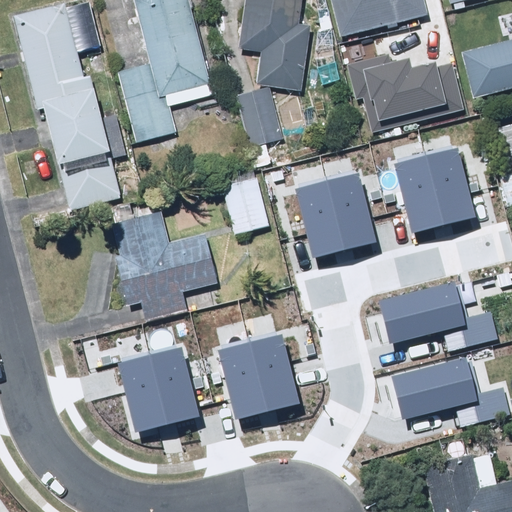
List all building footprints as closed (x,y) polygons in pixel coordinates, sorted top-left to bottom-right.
[(66,0),(46,0),(7,12),(68,209),(126,191),(66,0)] [(124,0),(142,65),(115,72),(135,147),(176,136),(169,108),(216,95),(211,79),(204,81),(182,0),(124,0)] [(300,0),(241,0),(233,53),(256,56),(251,86),(299,94),(309,27),(296,25),(300,0)] [(423,23),(418,0),(327,0),(336,41),(423,23)] [(442,0),(445,8),(477,0),(442,0)] [(511,40),(458,56),(471,102),(511,90),(511,40)] [(374,131),(457,108),(443,58),(404,68),(399,51),(355,63),(374,131)] [(269,92),(233,100),(245,150),(281,142),(269,92)] [(427,157),(445,225),(476,217),(459,149),(427,157)] [(394,165),(412,234),(445,225),(427,157),(394,165)] [(254,172),(219,181),(233,236),(268,228),(254,172)] [(326,181),(344,250),(375,242),(358,173),(326,181)] [(293,190),(311,258),(344,250),(326,181),(293,190)] [(160,215),(112,226),(119,256),(110,258),(121,306),(138,302),(143,323),(184,313),(180,294),(213,286),(201,235),(166,243),(160,215)] [(499,236),(492,225),(475,236),(466,224),(448,236),(463,260),(499,236)] [(460,259),(443,239),(409,267),(425,287),(460,259)] [(381,302),(391,344),(440,332),(446,353),(498,339),(491,311),(463,318),(455,284),(381,302)] [(254,341),(272,409),(303,401),(286,333),(254,341)] [(221,349),(239,418),(272,409),(254,341),(221,349)] [(151,355),(169,424),(201,416),(183,347),(151,355)] [(119,364),(136,432),(169,424),(151,355),(119,364)] [(394,377),(405,419),(454,407),(459,428),(511,414),(504,386),(477,393),(468,359),(394,377)] [(511,511),(511,480),(476,489),(468,455),(420,466),(430,511),(511,511)]
